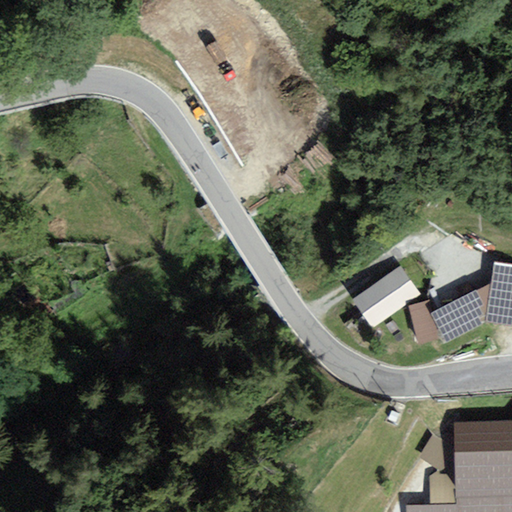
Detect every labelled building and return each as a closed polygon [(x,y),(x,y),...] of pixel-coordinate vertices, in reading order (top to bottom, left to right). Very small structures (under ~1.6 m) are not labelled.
[(353,300),(373,329),(419,294),(400,265),(353,300)] [(487,321),(511,324),(511,267),(495,265),(492,284),(487,321)] [(443,343),(487,321),(492,284),(434,312),(429,300),(409,308),(419,346),(440,339),(443,343)] [(511,421),(453,424),(453,447),(454,471),(454,475),(455,498),(511,496),(511,421)] [(438,470),(454,471),(453,447),(449,446),(433,436),(419,457),(438,470)] [(454,475),(429,477),(431,506),(455,504),(455,498),(454,475)] [(511,511),(511,496),(455,498),(455,504),(431,506),(405,506),(404,511),(511,511)]
